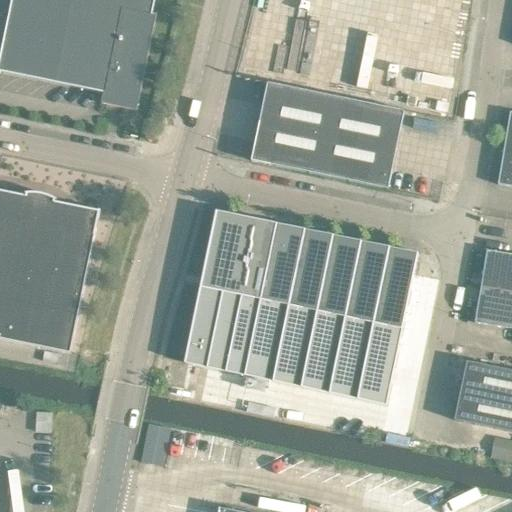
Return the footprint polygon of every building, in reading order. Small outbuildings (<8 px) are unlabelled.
[(11,0),(0,59),(0,71),(103,93),(101,103),(103,104),(103,101),(135,108),(135,110),(137,111),(156,14),(155,13),(155,15),(152,14),(155,0),(11,0)] [(267,83),(251,161),(388,189),(404,111),(267,83)] [(511,149),(504,148),(497,184),(511,186),(511,149)] [(33,192),(25,193),(26,193),(26,195),(0,189),(0,338),(70,353),(100,210),(98,209),(98,210),(55,201),(55,199),(56,200),(56,199),(49,195),(41,193),(33,192)] [(187,364),(387,405),(418,253),(218,212),(205,275),(204,275),(201,287),(203,288),(187,364)] [(511,254),(486,250),(480,286),(511,291),(511,254)] [(511,291),(480,286),(474,323),(511,328),(511,291)] [(511,370),(466,361),(454,420),(511,432),(511,370)] [(148,423),(144,461),(166,464),(171,426),(148,423)] [(490,458),(511,462),(511,439),(495,436),(490,458)]
